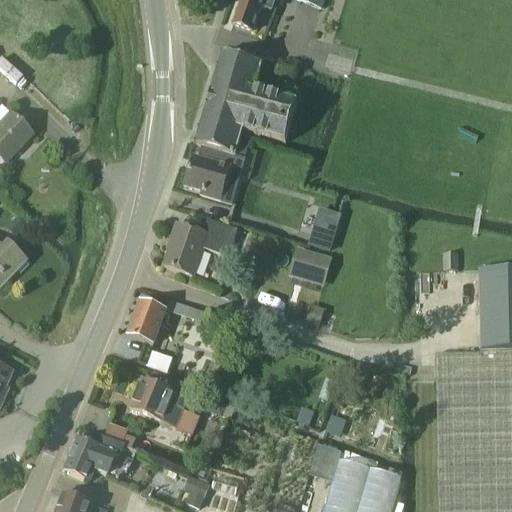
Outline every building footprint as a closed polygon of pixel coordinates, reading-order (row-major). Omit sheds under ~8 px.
[(270,14),(275,0),(242,0),(232,29),(251,36),(261,10),(270,14)] [(321,11),(324,0),(298,0),(297,2),(321,11)] [(284,147),(297,107),(255,94),(262,70),(221,58),(194,148),(201,150),(235,160),(243,134),(284,147)] [(292,80),(295,68),(278,64),(275,76),(292,80)] [(0,109),(0,108),(0,164),(3,167),(31,138),(9,117),(0,109)] [(219,205),(229,172),(240,175),(244,162),(235,160),(201,150),(197,162),(193,161),(184,190),(201,195),(200,199),(219,205)] [(227,261),(237,233),(206,223),(202,237),(175,227),(170,243),(172,244),(162,270),(192,280),(202,252),(227,261)] [(0,279),(4,284),(23,264),(6,246),(0,252),(0,251),(0,279)] [(323,292),(332,263),(296,252),(287,281),(323,292)] [(511,511),(511,271),(476,272),(478,355),(433,356),(436,511),(511,511)] [(152,348),(165,315),(201,328),(205,318),(168,304),(164,314),(138,305),(126,338),(152,348)] [(312,310),(306,328),(319,333),(325,315),(312,310)] [(0,397),(10,375),(0,371),(0,397)] [(141,382),(129,413),(160,426),(161,424),(176,430),(183,412),(187,401),(172,396),(173,394),(172,394),(175,386),(153,377),(150,385),(141,382)] [(211,403),(206,416),(229,425),(234,412),(211,403)] [(106,477),(113,461),(117,463),(123,451),(100,441),(96,450),(76,441),(61,474),(81,483),(87,469),(106,477)] [(259,483),(252,481),(243,478),(232,511),(269,511),(275,493),(257,488),(259,483)] [(84,511),(87,508),(59,497),(53,511),(84,511)]
